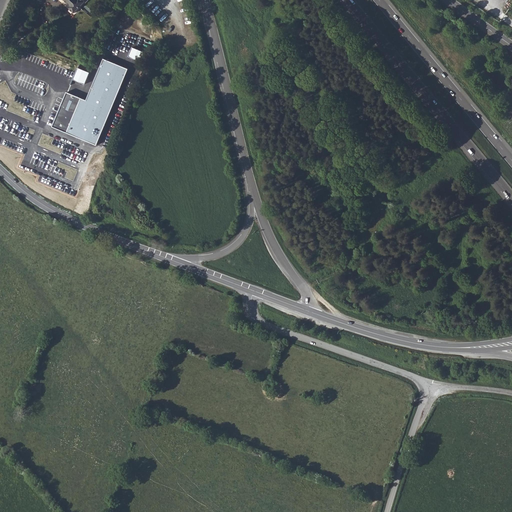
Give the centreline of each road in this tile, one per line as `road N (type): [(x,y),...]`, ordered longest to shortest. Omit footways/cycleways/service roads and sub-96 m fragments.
road 1 (trunk): [(348,0),(511,196)]
road 2 (trunk): [(511,159),(380,0)]
road 3 (unclassified): [(252,290),(251,307),(262,322),(417,381)]
road 4 (trunk): [(206,0),(253,193)]
road 5 (secondary): [(0,169),(75,222),(174,260)]
road 6 (secondary): [(318,314),(415,343),(464,348)]
road 7 (trunk): [(253,193),(273,243),(318,314)]
road 8 (unclassified): [(387,511),(422,404),(417,381)]
road 9 (trunk): [(253,193),(249,225),(229,250),(174,260)]
